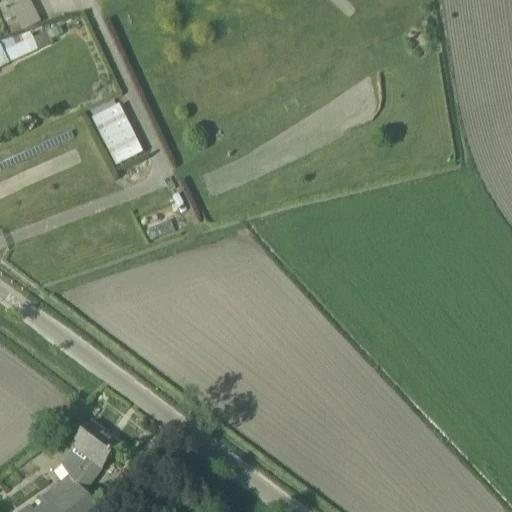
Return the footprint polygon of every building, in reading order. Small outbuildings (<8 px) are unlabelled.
[(21,0),(8,7),(20,31),(38,23),(27,0),(21,0)] [(56,29),(48,33),(51,41),(60,37),(56,29)] [(0,69),(38,51),(30,34),(19,37),(0,43),(0,69)] [(90,117),(114,167),(141,154),(117,105),(90,117)] [(20,511),(93,511),(82,495),(100,470),(101,471),(119,447),(91,426),(79,442),(73,450),(60,466),(68,478),(37,500),(41,506),(34,511),(29,506),(20,511)]
